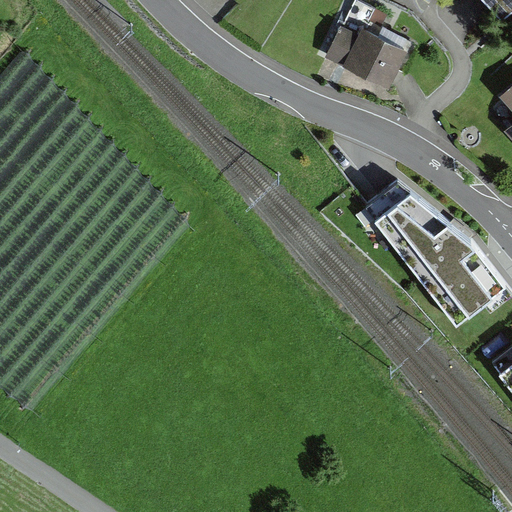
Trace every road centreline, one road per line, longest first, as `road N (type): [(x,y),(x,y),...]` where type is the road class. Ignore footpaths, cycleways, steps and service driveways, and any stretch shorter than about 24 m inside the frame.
road 1 (unclassified): [(411,149),(247,75),(170,0)]
road 2 (unclassified): [(511,223),(465,175),(411,149)]
